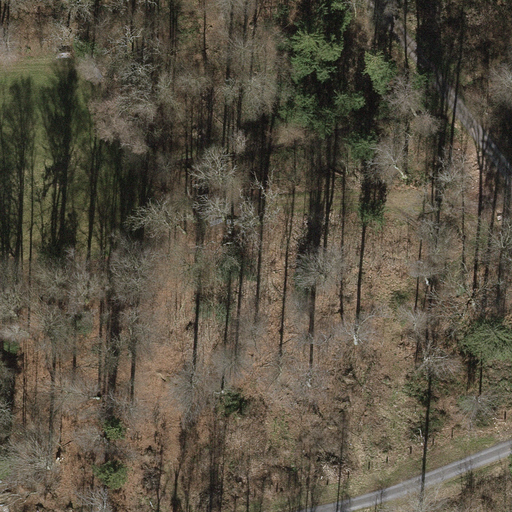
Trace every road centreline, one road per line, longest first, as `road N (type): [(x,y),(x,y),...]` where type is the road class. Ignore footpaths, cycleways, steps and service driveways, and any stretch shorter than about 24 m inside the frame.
road 1 (track): [(511,199),(127,208)]
road 2 (track): [(379,0),(511,181)]
road 3 (track): [(511,454),(373,503),(311,511)]
